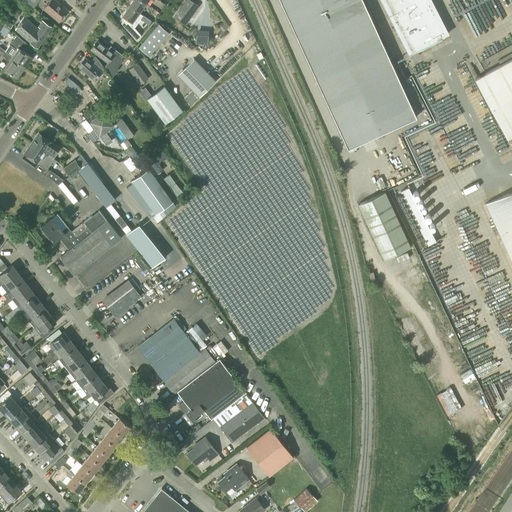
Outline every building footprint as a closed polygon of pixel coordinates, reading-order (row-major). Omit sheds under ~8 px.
[(22,0),(33,8),(36,4),(39,0),(22,0)] [(58,22),(68,10),(55,0),(50,0),(43,9),(58,22)] [(141,0),(132,0),(128,6),(138,13),(145,3),(141,0)] [(189,0),(185,0),(174,16),(184,24),(198,6),(189,0)] [(416,117),(362,0),(279,0),(347,148),(416,117)] [(384,0),(411,53),(444,36),(425,0),(384,0)] [(124,18),(120,23),(136,41),(140,35),(133,28),(140,19),(143,22),(146,18),(141,15),(138,13),(128,6),(122,16),(124,18)] [(29,42),(37,47),(51,26),(42,20),(38,26),(39,27),(38,29),(24,17),(15,30),(30,42),(29,42)] [(13,24),(6,20),(4,24),(10,29),(13,24)] [(227,27),(224,23),(219,29),(222,32),(227,27)] [(158,25),(138,47),(148,56),(168,33),(158,25)] [(16,35),(4,53),(24,67),(31,56),(23,51),(27,45),(16,35)] [(112,47),(109,50),(96,41),(90,49),(107,62),(104,66),(112,77),(118,69),(117,68),(122,60),(121,59),(123,56),(112,47)] [(24,67),(4,53),(2,55),(7,58),(6,60),(8,62),(4,68),(16,77),(24,67)] [(95,56),(89,62),(84,57),(77,66),(94,81),(102,73),(105,70),(95,56)] [(190,106),(215,81),(193,58),(177,74),(192,90),(183,98),(190,106)] [(507,139),(511,136),(511,58),(474,79),(507,139)] [(128,69),(139,85),(148,78),(137,63),(128,69)] [(81,89),(67,78),(64,82),(73,95),(81,89)] [(182,111),(164,86),(146,98),(165,123),(182,111)] [(89,120),(106,145),(111,141),(105,132),(112,127),(101,111),(89,120)] [(134,134),(128,126),(125,128),(120,120),(115,123),(127,139),(134,134)] [(38,133),(31,143),(47,154),(52,157),(59,148),(38,133)] [(332,136),(344,160),(349,157),(337,134),(332,136)] [(47,154),(31,143),(24,153),(37,162),(41,157),(44,159),(47,154)] [(135,151),(130,144),(124,148),(123,149),(128,156),(135,151)] [(135,151),(129,155),(141,170),(146,166),(135,151)] [(162,151),(148,161),(157,174),(163,170),(159,164),(167,158),(162,151)] [(80,167),(75,159),(64,167),(70,174),(80,167)] [(37,162),(34,167),(45,175),(49,170),(37,162)] [(132,181),(142,195),(136,199),(144,210),(150,206),(155,214),(172,202),(148,169),(132,181)] [(70,200),(75,196),(60,178),(55,182),(70,200)] [(400,192),(428,246),(436,242),(408,187),(400,192)] [(511,191),(485,204),(511,262),(511,191)] [(410,247),(384,192),(357,204),(383,260),(410,247)] [(126,225),(110,203),(105,207),(122,228),(126,225)] [(84,222),(84,221),(71,231),(67,226),(62,230),(52,217),(40,226),(40,227),(41,226),(50,236),(49,237),(53,243),(59,238),(68,250),(60,256),(74,275),(120,238),(98,211),(84,222)] [(152,267),(166,256),(139,223),(125,234),(152,267)] [(137,254),(132,258),(145,274),(149,270),(137,254)] [(0,284),(1,285),(17,272),(11,265),(7,268),(3,263),(0,265),(0,284)] [(106,279),(117,271),(114,267),(103,274),(106,279)] [(409,270),(412,283),(418,281),(415,269),(409,270)] [(6,292),(22,279),(17,272),(1,285),(6,292)] [(386,292),(391,290),(386,278),(382,280),(386,292)] [(12,299),(28,286),(22,279),(6,292),(3,295),(6,299),(3,301),(5,304),(12,299)] [(141,296),(128,280),(102,300),(114,316),(141,296)] [(28,286),(12,299),(17,306),(33,293),(28,286)] [(33,293),(17,306),(23,313),(39,301),(33,293)] [(207,297),(203,300),(209,310),(214,307),(207,297)] [(44,308),(39,301),(23,313),(28,320),(44,308)] [(44,308),(28,320),(34,327),(50,315),(44,308)] [(411,313),(399,318),(409,340),(419,335),(414,325),(416,324),(411,313)] [(56,322),(50,315),(34,327),(39,335),(56,322)] [(163,381),(199,352),(174,319),(137,347),(163,381)] [(4,328),(0,330),(6,338),(12,333),(7,326),(4,328)] [(13,332),(12,333),(6,338),(12,345),(17,341),(19,340),(13,332)] [(49,354),(69,339),(63,332),(47,344),(50,349),(47,351),(49,354)] [(69,339),(49,354),(51,357),(55,355),(58,359),(74,346),(69,339)] [(17,341),(12,345),(20,355),(30,347),(26,342),(21,346),(17,341)] [(13,352),(7,345),(4,348),(10,355),(13,352)] [(74,346),(58,359),(55,361),(61,368),(63,366),(64,366),(80,353),(74,346)] [(204,349),(199,352),(163,381),(173,393),(176,391),(214,361),(204,349)] [(31,368),(35,365),(31,360),(37,355),(33,350),(23,358),(31,368)] [(13,352),(10,355),(15,362),(19,359),(13,352)] [(85,361),(80,353),(64,366),(69,373),(85,361)] [(176,391),(184,400),(190,408),(198,402),(205,412),(210,419),(246,392),(219,358),(214,361),(176,391)] [(19,359),(15,362),(17,363),(14,366),(21,375),(27,370),(24,365),(19,359)] [(91,368),(85,361),(69,373),(75,380),(91,368)] [(432,373),(437,365),(431,361),(426,369),(432,373)] [(37,367),(35,365),(31,368),(37,375),(41,372),(44,369),(40,365),(37,367)] [(91,368),(75,380),(80,387),(96,375),(91,368)] [(35,385),(38,382),(30,372),(22,378),(29,386),(33,383),(35,385)] [(47,379),(41,372),(37,375),(43,382),(47,379)] [(96,375),(80,387),(86,394),(102,382),(96,375)] [(47,379),(43,382),(49,389),(55,384),(51,379),(48,381),(47,379)] [(160,392),(166,389),(161,380),(155,383),(160,392)] [(38,382),(35,385),(40,392),(44,389),(38,382)] [(57,382),(55,384),(49,389),(55,396),(58,393),(56,391),(61,387),(57,382)] [(107,399),(103,393),(108,389),(102,382),(86,394),(89,398),(92,396),(99,405),(107,399)] [(44,389),(40,392),(46,399),(49,396),(44,389)] [(0,396),(0,400),(1,402),(0,402),(0,409),(3,413),(15,402),(9,395),(11,394),(7,390),(0,396)] [(64,400),(58,393),(55,396),(60,403),(64,400)] [(55,403),(49,396),(46,399),(52,406),(55,403)] [(82,410),(87,406),(82,398),(76,402),(82,410)] [(44,399),(35,408),(39,411),(48,403),(44,399)] [(64,400),(60,403),(66,410),(70,407),(64,400)] [(190,408),(184,400),(178,405),(178,406),(182,411),(183,410),(185,413),(182,415),(190,424),(202,415),(200,413),(204,410),(205,412),(198,402),(190,408)] [(15,402),(3,413),(9,419),(21,409),(15,402)] [(220,426),(232,441),(263,417),(252,402),(220,426)] [(55,403),(52,406),(49,409),(54,416),(61,410),(55,403)] [(21,409),(9,419),(15,426),(30,413),(24,406),(21,409)] [(70,407),(66,410),(72,417),(75,414),(70,407)] [(66,417),(61,410),(54,416),(59,422),(61,421),(66,417)] [(36,420),(30,413),(15,426),(21,433),(36,420)] [(73,424),(66,417),(61,421),(64,426),(67,424),(69,427),(73,424)] [(119,417),(111,427),(122,436),(130,426),(119,417)] [(36,420),(21,433),(27,440),(42,426),(36,420)] [(78,430),(73,424),(69,427),(75,433),(78,430)] [(49,432),(42,426),(27,440),(33,446),(49,432)] [(122,436),(111,427),(104,436),(115,445),(122,436)] [(246,447),(268,475),(293,456),(270,428),(246,447)] [(55,439),(49,432),(33,446),(39,453),(55,439)] [(458,443),(465,453),(477,444),(471,434),(458,443)] [(104,436),(96,446),(108,455),(115,445),(104,436)] [(209,460),(218,454),(205,437),(192,447),(193,448),(186,454),(195,465),(206,456),(209,460)] [(55,439),(39,453),(45,460),(48,457),(53,462),(61,454),(57,449),(61,446),(55,439)] [(108,455),(96,446),(89,455),(100,464),(108,455)] [(100,464),(89,455),(81,465),(93,474),(100,464)] [(58,460),(62,465),(67,461),(63,456),(58,460)] [(62,465),(58,460),(54,464),(58,468),(62,465)] [(228,495),(248,479),(236,463),(227,470),(229,472),(217,481),(228,495)] [(93,474),(81,465),(74,474),(85,483),(93,474)] [(85,483),(74,474),(69,470),(66,475),(70,478),(66,484),(77,493),(85,483)] [(0,485),(9,478),(3,471),(0,473),(0,485)] [(9,478),(0,485),(0,495),(1,497),(15,485),(9,478)] [(266,482),(256,489),(260,494),(269,487),(266,482)] [(15,485),(1,497),(7,504),(21,492),(15,485)] [(305,488),(293,499),(304,511),(317,500),(305,488)] [(189,511),(165,491),(158,492),(141,511),(189,511)] [(16,506),(20,510),(21,511),(32,503),(26,496),(16,506)] [(241,511),(261,511),(264,509),(255,498),(240,510),(241,511)] [(294,501),(283,509),(285,511),(291,511),(299,506),(294,501)]
